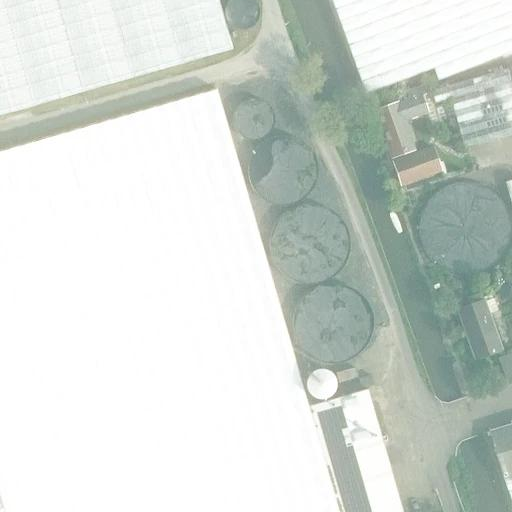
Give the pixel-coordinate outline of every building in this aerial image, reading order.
[(0,0),(0,111),(231,44),(217,0),(0,0)] [(260,14),(259,8),(255,3),(251,0),(234,0),(231,3),(228,8),(227,14),(228,19),(232,25),(236,28),(240,30),(244,30),(250,28),(255,25),(259,19),(260,14)] [(511,0),(332,0),(366,95),(429,70),(434,83),(511,54),(511,0)] [(511,92),(506,71),(431,92),(435,105),(451,100),(464,150),(511,137),(511,92)] [(426,95),(423,87),(405,93),(408,101),(376,112),(393,158),(414,151),(403,121),(426,113),(421,97),(426,95)] [(338,511),(308,407),(217,90),(0,152),(0,511),(338,511)] [(263,129),(265,102),(237,100),(236,127),(263,129)] [(245,187),(282,202),(286,193),(301,199),(320,153),(268,131),(245,187)] [(432,152),(394,165),(401,187),(440,173),(432,152)] [(499,227),(499,226),(499,218),(496,211),(492,203),(487,197),(482,193),(475,189),(468,187),(459,186),(451,187),(443,190),(437,193),(430,199),(425,205),(422,211),(420,219),(419,227),(420,235),(422,242),(426,248),(430,254),(436,259),(444,263),(450,265),(459,266),(468,265),(475,263),(482,259),(487,256),(492,250),(496,243),(499,235),(499,227)] [(501,352),(498,343),(488,314),(497,311),(493,300),(484,303),(458,312),(475,361),(501,352)] [(511,351),(501,354),(507,381),(511,380),(511,351)] [(355,368),(336,373),(338,383),(358,378),(355,368)] [(374,386),(371,376),(358,379),(361,389),(374,386)] [(338,511),(403,511),(368,389),(308,407),(338,511)] [(511,425),(492,431),(505,481),(511,479),(511,425)]
